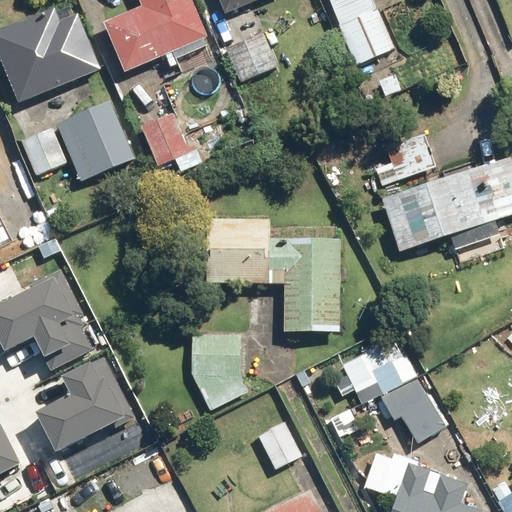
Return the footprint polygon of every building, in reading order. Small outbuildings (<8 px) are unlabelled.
[(105,31),(122,73),(201,40),(193,20),(194,19),(185,0),(136,0),(143,15),(105,31)] [(222,0),(227,11),(253,0),(222,0)] [(367,0),(328,0),(353,61),(387,48),(367,0)] [(0,41),(0,55),(17,100),(93,71),(71,13),(0,41)] [(259,32),(221,51),(238,85),(276,66),(259,32)] [(169,122),(145,133),(158,164),(183,154),(169,122)] [(23,143),(34,174),(76,159),(64,128),(23,143)] [(366,153),(379,190),(435,169),(421,133),(366,153)] [(385,212),(401,254),(511,211),(511,179),(507,166),(385,212)] [(0,246),(12,241),(0,217),(0,246)] [(209,283),(284,284),(284,336),(333,336),(333,248),(294,248),(294,235),(210,234),(209,283)] [(103,341),(83,301),(78,303),(61,269),(0,299),(0,335),(6,347),(31,334),(48,368),(103,341)] [(194,339),(192,381),(209,410),(242,392),(236,381),(237,340),(194,339)] [(63,448),(137,412),(109,354),(65,375),(73,392),(43,407),(63,448)] [(437,428),(403,356),(388,363),(384,357),(351,373),(376,423),(399,412),(412,440),(437,428)] [(0,476),(28,463),(8,423),(0,427),(0,476)] [(303,460),(284,425),(255,440),(274,476),(303,460)] [(492,499),(511,487),(511,469),(496,478),(490,467),(478,474),(492,499)] [(484,511),(487,501),(408,478),(397,511),(484,511)] [(308,511),(304,502),(284,511),(308,511)]
